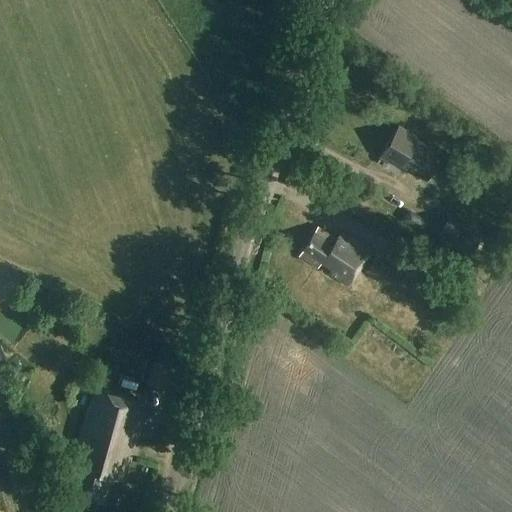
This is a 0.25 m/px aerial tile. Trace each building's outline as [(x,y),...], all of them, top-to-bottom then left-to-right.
[(426,180),(438,160),(413,145),(418,138),(397,125),(379,155),(400,168),(401,166),(426,180)] [(442,170),(448,176),(451,178),(448,181),(456,187),(470,169),(453,156),(442,170)] [(450,213),(435,236),(465,256),(480,234),(450,213)] [(317,227),(297,256),(317,270),(321,263),(332,271),(328,277),(345,289),(371,252),(343,233),(337,241),(317,227)] [(266,261),(314,296),(324,283),(276,248),(266,261)] [(364,272),(380,284),(393,266),(376,254),(364,272)] [(416,255),(403,272),(426,289),(438,272),(416,255)] [(154,361),(147,383),(162,388),(169,366),(154,361)] [(125,482),(132,456),(128,455),(132,443),(136,444),(148,404),(96,389),(66,491),(101,502),(108,478),(125,482)]
